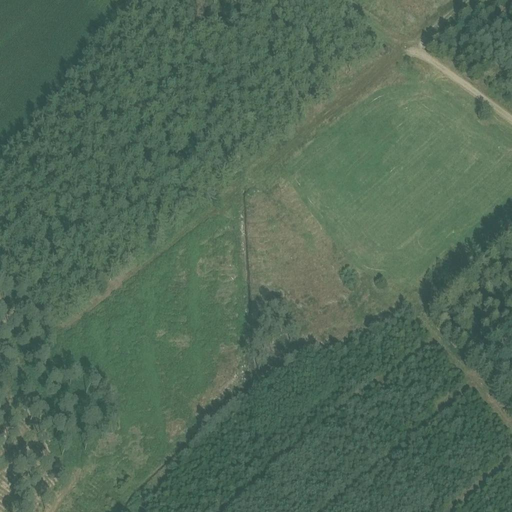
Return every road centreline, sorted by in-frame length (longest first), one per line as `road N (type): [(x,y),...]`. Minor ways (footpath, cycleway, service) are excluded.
road 1 (track): [(463,0),(60,340)]
road 2 (track): [(511,119),(344,0)]
